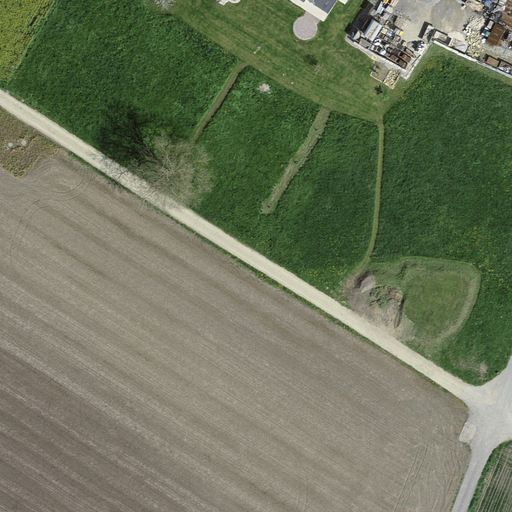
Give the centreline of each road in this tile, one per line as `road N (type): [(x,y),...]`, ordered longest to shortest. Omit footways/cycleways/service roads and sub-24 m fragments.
road 1 (track): [(511,416),(0,96)]
road 2 (track): [(462,511),(511,384)]
